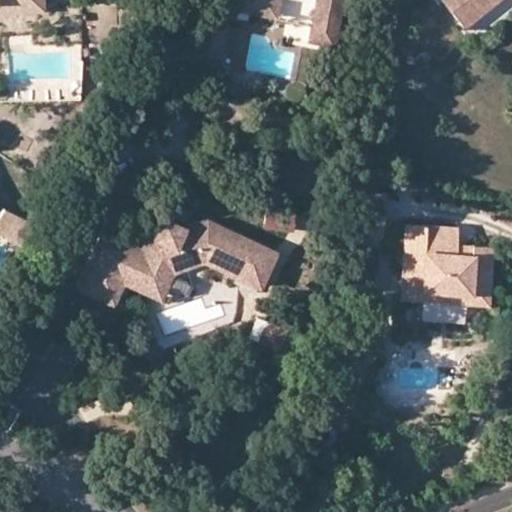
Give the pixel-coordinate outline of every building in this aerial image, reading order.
[(39,0),(15,0),(15,3),(0,3),(0,8),(40,7),(39,0)] [(239,0),(238,8),(276,14),(278,0),(239,0)] [(315,0),(309,37),(333,41),(340,0),(315,0)] [(441,0),(460,23),(461,24),(491,0),(441,0)] [(190,61),(218,67),(228,22),(199,16),(190,61)] [(360,190),(356,220),(381,224),(381,223),(385,194),(360,190)] [(4,206),(0,215),(0,229),(26,242),(36,221),(4,206)] [(296,212),(263,207),(260,228),(294,232),(296,212)] [(240,273),(261,282),(277,247),(208,215),(184,223),(162,213),(155,229),(153,233),(146,238),(142,246),(104,229),(78,285),(113,301),(124,279),(129,267),(139,272),(137,277),(156,285),(167,262),(203,250),(242,268),(240,273)] [(378,239),(381,224),(356,220),(353,236),(378,239)] [(452,252),(453,243),(454,227),(402,224),(398,287),(485,293),(488,245),(468,244),(467,253),(452,252)] [(468,244),(453,243),(452,252),(467,253),(468,244)] [(206,257),(240,273),(242,268),(203,250),(167,262),(156,285),(137,277),(139,272),(129,267),(124,279),(160,296),(173,269),(206,257)] [(484,303),(485,293),(398,287),(397,298),(484,303)] [(255,338),(262,318),(253,315),(246,335),(255,338)] [(282,326),(262,318),(255,338),(275,346),(282,326)]
